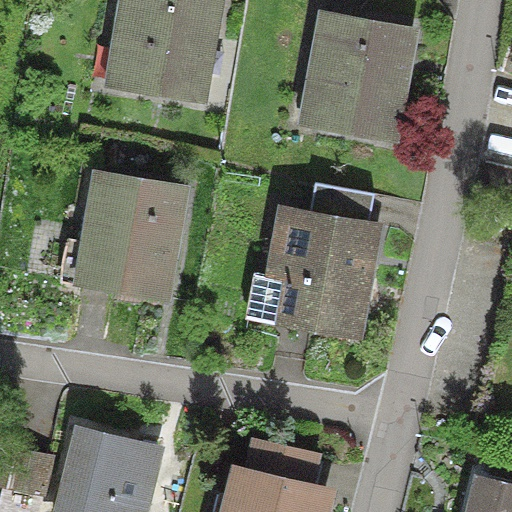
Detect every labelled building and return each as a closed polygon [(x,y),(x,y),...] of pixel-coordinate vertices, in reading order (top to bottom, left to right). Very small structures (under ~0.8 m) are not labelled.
[(229,0),(117,0),(100,96),(208,116),(229,0)] [(427,33),(311,8),(285,125),(401,150),(427,33)] [(206,192),(91,166),(63,289),(178,315),(206,192)] [(396,228),(283,203),(255,324),(368,349),(396,228)] [(161,511),(177,456),(69,428),(47,511),(161,511)] [(221,463),(211,511),(327,511),(332,488),(319,486),(324,460),(252,445),(247,469),(221,463)] [(511,511),(511,485),(473,475),(461,511),(511,511)]
